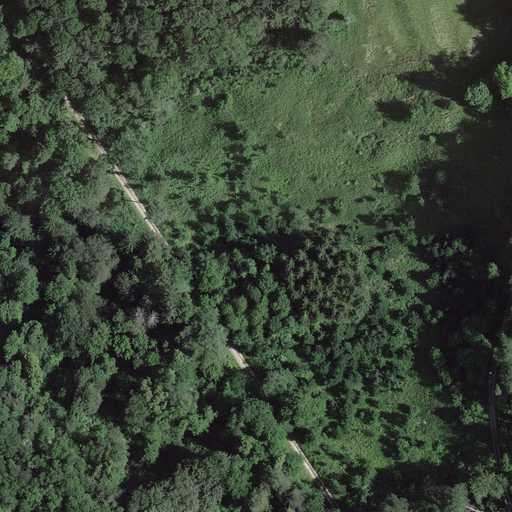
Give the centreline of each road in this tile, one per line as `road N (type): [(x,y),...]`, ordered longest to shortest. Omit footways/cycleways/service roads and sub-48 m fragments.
road 1 (track): [(1,0),(338,511)]
road 2 (track): [(511,298),(490,390),(511,511)]
